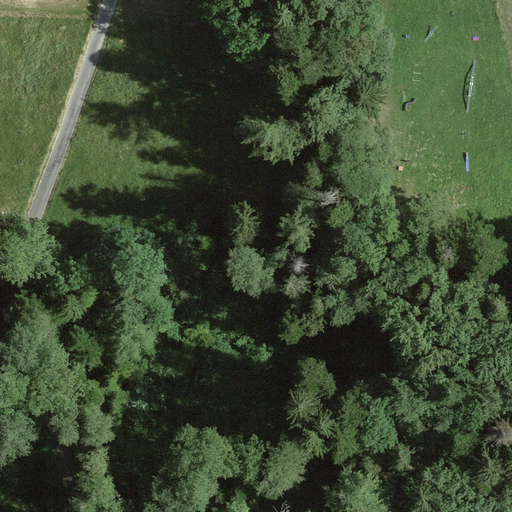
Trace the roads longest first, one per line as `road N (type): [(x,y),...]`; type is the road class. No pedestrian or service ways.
road 1 (unclassified): [(81,511),(8,334),(27,247),(113,0)]
road 2 (track): [(410,511),(377,401),(348,0)]
